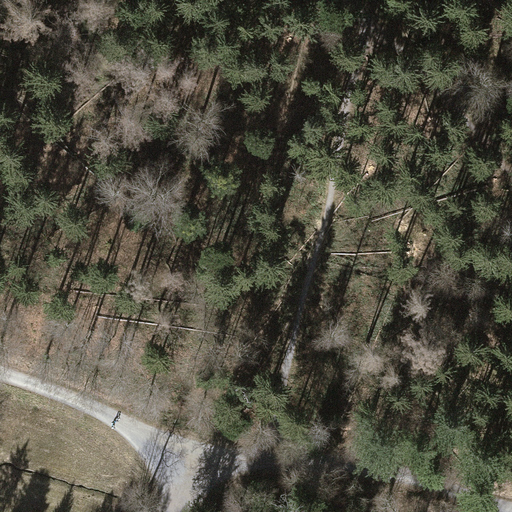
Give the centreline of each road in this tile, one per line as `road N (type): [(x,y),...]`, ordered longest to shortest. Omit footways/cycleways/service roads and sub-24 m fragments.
road 1 (track): [(511,508),(406,474),(260,452)]
road 2 (track): [(511,175),(370,20)]
road 3 (track): [(183,450),(0,381)]
